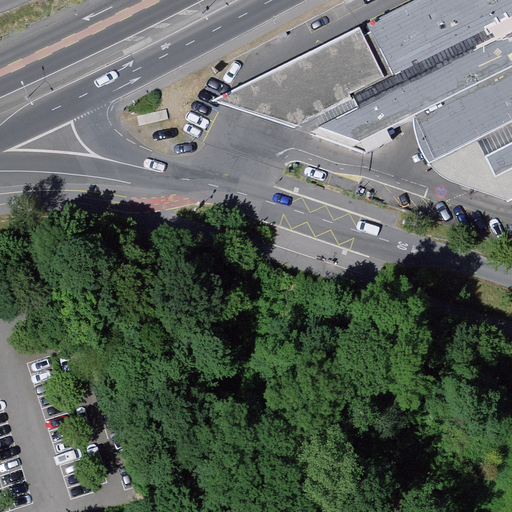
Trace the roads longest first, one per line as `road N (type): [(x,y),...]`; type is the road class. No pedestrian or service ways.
road 1 (unclassified): [(511,281),(156,173)]
road 2 (primary): [(94,99),(287,0)]
road 3 (primary): [(155,0),(0,71)]
road 4 (unclassified): [(0,160),(156,173)]
